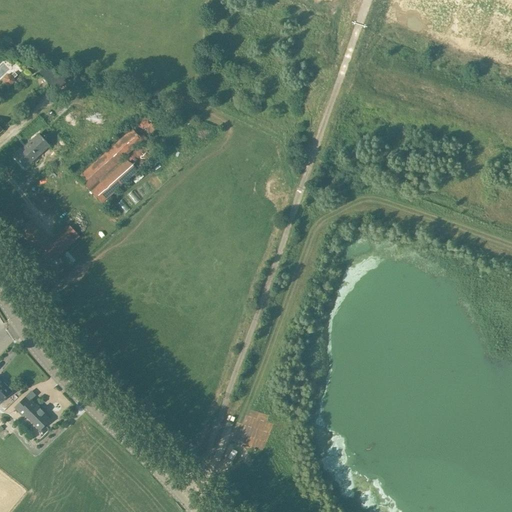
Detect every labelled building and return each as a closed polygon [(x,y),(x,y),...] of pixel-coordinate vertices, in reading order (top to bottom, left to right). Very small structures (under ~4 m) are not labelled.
[(47,82),(53,71),(43,65),(39,73),(47,82)] [(4,78),(4,82),(7,84),(11,84),(14,82),(14,78),(11,75),(7,75),(4,78)] [(146,117),(78,178),(102,204),(156,156),(143,141),(157,128),(146,117)] [(25,168),(49,145),(39,134),(15,157),(25,168)] [(50,241),(31,220),(18,231),(49,265),(80,237),(69,224),(50,241)] [(0,401),(0,402),(12,391),(6,384),(4,386),(0,381),(0,401)] [(29,402),(25,398),(15,408),(20,412),(19,412),(24,417),(26,415),(41,430),(51,420),(31,400),(29,402)]
